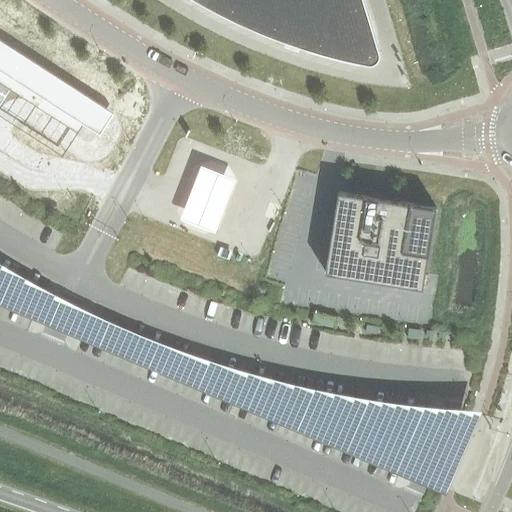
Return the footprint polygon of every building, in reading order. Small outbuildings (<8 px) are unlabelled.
[(192,0),(192,1),(216,13),(240,25),(256,32),(271,38),(299,48),(317,54),(334,59),(366,66),(369,66),(372,65),(374,63),(376,61),(377,59),(378,57),(377,53),(361,0),(192,0)] [(0,41),(0,84),(77,134),(83,125),(91,130),(104,109),(0,41)] [(199,163),(178,216),(217,230),(237,177),(199,163)] [(338,192),(325,273),(423,289),(436,207),(338,192)] [(0,306),(236,406),(445,495),(450,484),(473,429),(482,408),(476,407),(434,406),(372,398),(302,385),(260,375),(249,371),(208,359),(149,337),(92,312),(53,293),(16,273),(0,262),(0,306)]
